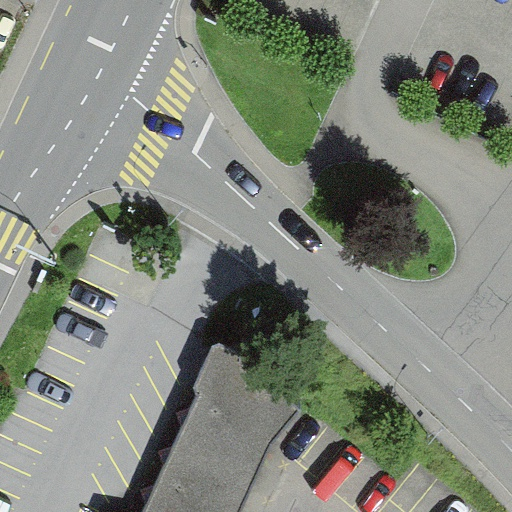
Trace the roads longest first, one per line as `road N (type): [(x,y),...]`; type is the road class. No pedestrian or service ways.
road 1 (unclassified): [(84,61),(270,221),(511,455)]
road 2 (primary): [(84,61),(0,223)]
